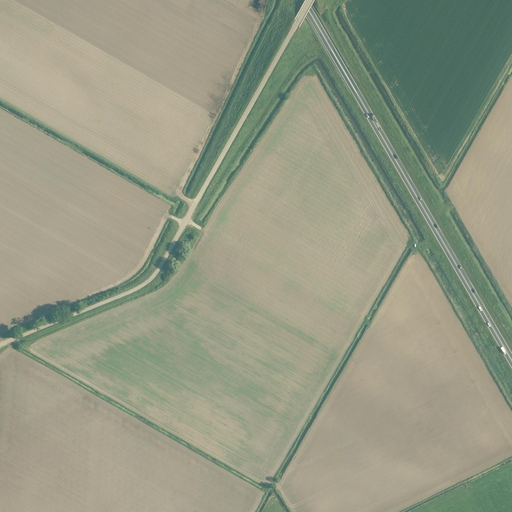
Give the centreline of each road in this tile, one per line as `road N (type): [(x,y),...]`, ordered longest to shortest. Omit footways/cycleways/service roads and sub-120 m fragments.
road 1 (unclassified): [(0,344),(151,277),(308,0)]
road 2 (trunk): [(511,362),(311,14)]
